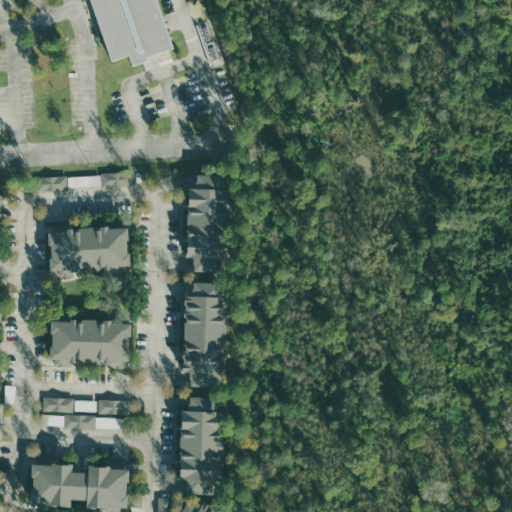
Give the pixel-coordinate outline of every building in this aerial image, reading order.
[(91,0),(113,61),(130,56),(133,65),(149,60),(148,56),(173,47),(156,0),(91,0)] [(103,186),(133,187),(134,173),(103,172),(103,186)] [(191,174),(187,270),(226,272),(230,175),(191,174)] [(67,176),(37,177),(38,191),(68,190),(67,176)] [(69,187),(102,186),(101,176),(68,176),(69,187)] [(48,230),(51,271),(130,265),(127,224),(48,230)] [(187,281),(184,384),(224,385),(227,283),(187,281)] [(52,320),(52,360),(130,361),(131,321),(52,320)] [(183,397),(179,493),(221,495),(225,398),(183,397)] [(44,411),(75,412),(75,398),(44,398),(44,411)] [(125,414),(126,400),(100,399),(100,413),(125,414)] [(98,400),(76,400),(76,411),(98,411),(98,400)] [(65,426),(66,413),(44,412),(44,425),(65,426)] [(120,429),(121,416),(67,415),(66,428),(120,429)] [(31,463),(73,465),(73,471),(88,471),(88,464),(131,466),(129,507),(87,505),(87,499),(71,498),(71,506),(30,504),(31,463)] [(220,511),(183,511),(193,496),(220,511)] [(171,511),(172,497),(159,497),(158,511),(171,511)]
